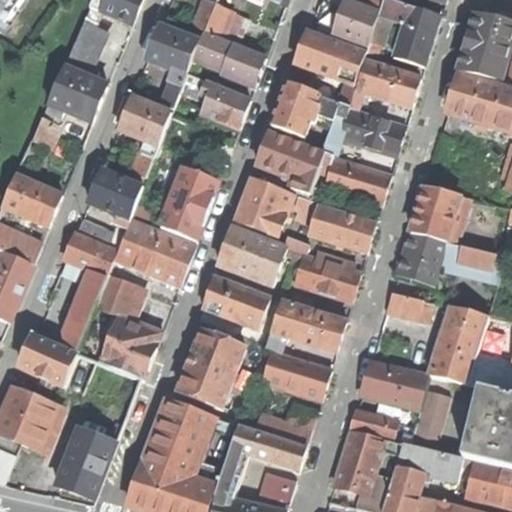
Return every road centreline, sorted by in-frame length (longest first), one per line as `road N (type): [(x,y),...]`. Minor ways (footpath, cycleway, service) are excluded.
road 1 (residential): [(306,0),(110,511)]
road 2 (residential): [(312,511),(469,0)]
road 3 (residential): [(0,388),(160,0)]
